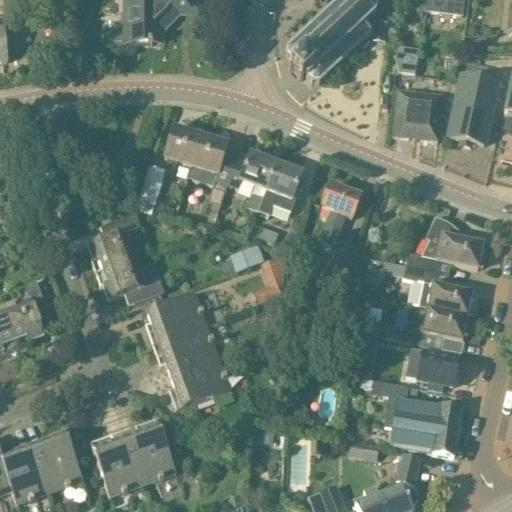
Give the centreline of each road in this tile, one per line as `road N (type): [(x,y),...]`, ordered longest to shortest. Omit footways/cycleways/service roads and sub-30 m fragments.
road 1 (residential): [(0,414),(101,377),(49,224),(32,103)]
road 2 (secondary): [(511,214),(473,206),(252,111)]
road 3 (secondary): [(252,111),(155,94),(32,103)]
road 4 (residential): [(500,509),(481,474),(482,453),(511,312)]
